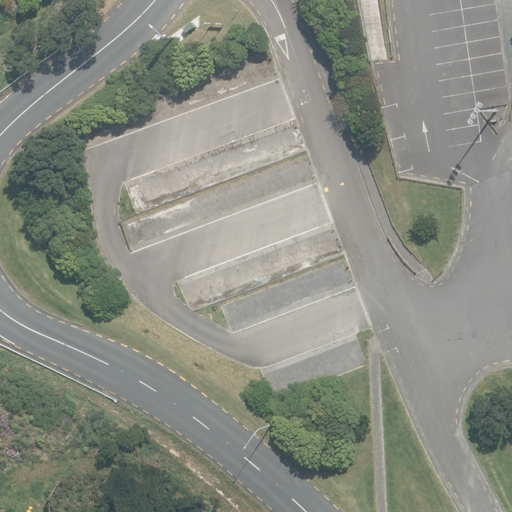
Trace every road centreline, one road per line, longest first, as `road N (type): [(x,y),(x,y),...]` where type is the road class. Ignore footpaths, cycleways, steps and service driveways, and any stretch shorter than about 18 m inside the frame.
road 1 (tertiary): [(295,511),(179,413),(21,327),(0,307)]
road 2 (tertiary): [(0,137),(150,0)]
